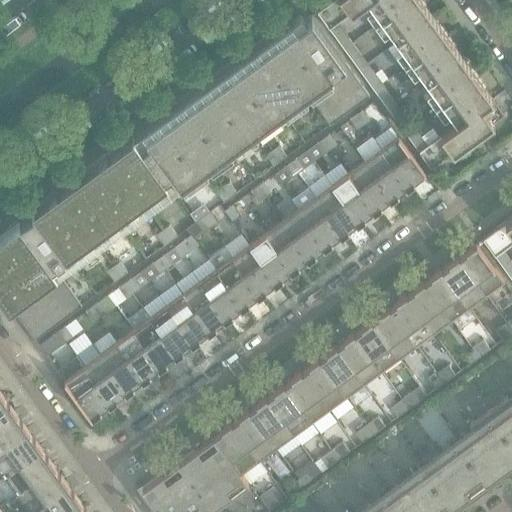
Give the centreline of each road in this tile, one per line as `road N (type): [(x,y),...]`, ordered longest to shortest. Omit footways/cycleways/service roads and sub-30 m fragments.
road 1 (residential): [(511,165),(89,474)]
road 2 (residential): [(0,176),(241,0)]
road 3 (residential): [(89,474),(0,352)]
